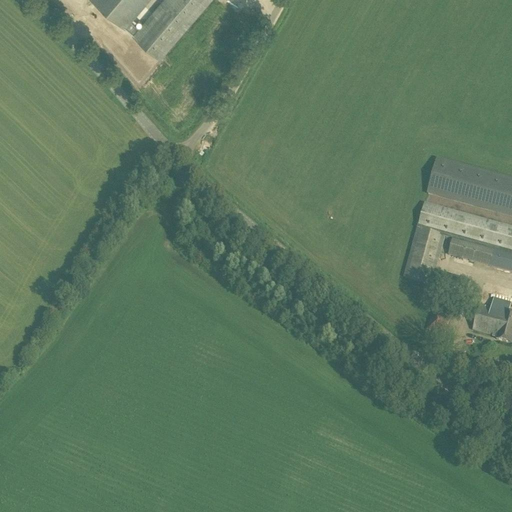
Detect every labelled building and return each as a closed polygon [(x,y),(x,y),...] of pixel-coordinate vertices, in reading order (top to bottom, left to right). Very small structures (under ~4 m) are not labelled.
[(91,0),(160,59),(211,0),(91,0)] [(511,217),(511,179),(436,159),(427,194),(511,217)] [(511,228),(424,206),(418,227),(418,230),(417,230),(404,278),(431,285),(444,237),(452,239),(448,255),(490,266),(511,272),(511,228)] [(511,313),(508,313),(511,303),(495,299),(492,311),(479,307),(473,330),(497,337),(496,340),(511,344),(511,342),(511,313)] [(434,311),(427,330),(444,337),(452,317),(437,311),(434,311)]
